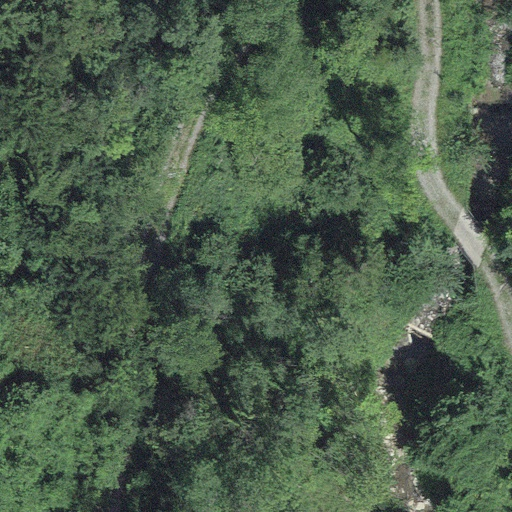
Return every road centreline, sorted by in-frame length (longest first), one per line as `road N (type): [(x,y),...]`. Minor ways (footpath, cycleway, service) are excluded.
road 1 (track): [(112,511),(162,227),(203,99),(286,0)]
road 2 (track): [(421,0),(429,159),(457,228),(511,321)]
